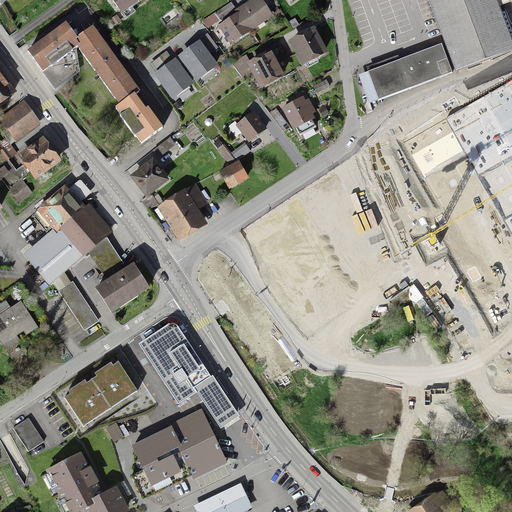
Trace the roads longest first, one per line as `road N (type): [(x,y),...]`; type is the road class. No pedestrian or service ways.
road 1 (residential): [(166,269),(352,137),(336,0)]
road 2 (primary): [(0,49),(166,269)]
road 3 (residential): [(0,415),(181,293)]
road 4 (primary): [(181,293),(287,450)]
road 5 (residential): [(287,450),(164,511)]
